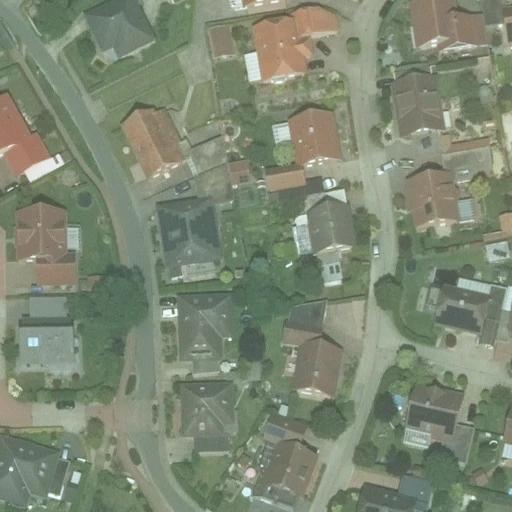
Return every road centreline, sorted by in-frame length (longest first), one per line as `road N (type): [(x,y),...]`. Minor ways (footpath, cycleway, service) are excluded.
road 1 (residential): [(0,5),(83,122),(132,239),(144,323),(140,420)]
road 2 (residential): [(381,350),(384,262),(359,95),(361,34),(378,0)]
road 3 (residential): [(321,511),(381,350)]
road 4 (residential): [(140,420),(0,420)]
road 5 (residential): [(381,350),(511,379)]
